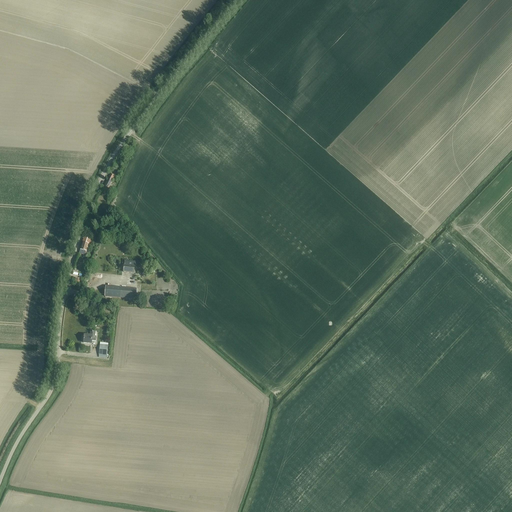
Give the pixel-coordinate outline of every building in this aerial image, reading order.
[(115,178),(116,176),(110,174),(108,177),(104,186),(109,188),(114,178),(115,178)] [(91,240),(88,240),(84,238),(81,250),(86,251),(88,244),(89,245),(91,240)] [(128,261),(128,265),(124,264),(123,271),(134,273),(135,262),(128,261)] [(135,300),(136,289),(106,285),(104,296),(135,300)] [(95,336),(95,332),(90,331),(90,336),(84,336),(83,343),(91,344),(91,341),(95,341),(96,336),(95,336)] [(100,345),(99,355),(107,356),(108,345),(100,345)]
